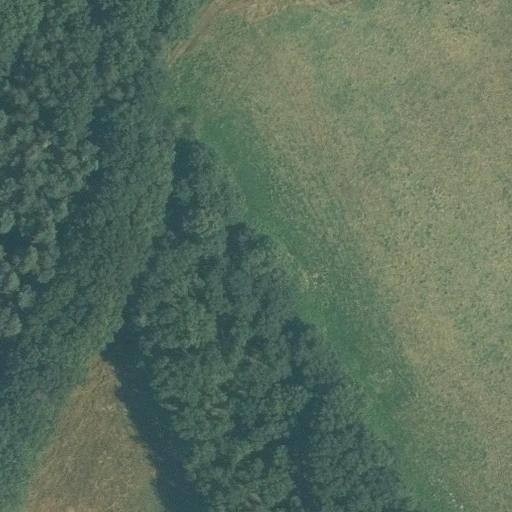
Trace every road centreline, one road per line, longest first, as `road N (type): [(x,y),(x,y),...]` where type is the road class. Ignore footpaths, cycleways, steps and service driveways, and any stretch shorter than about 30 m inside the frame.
road 1 (track): [(170,164),(141,236),(0,491)]
road 2 (track): [(0,336),(47,253),(60,201),(127,105)]
